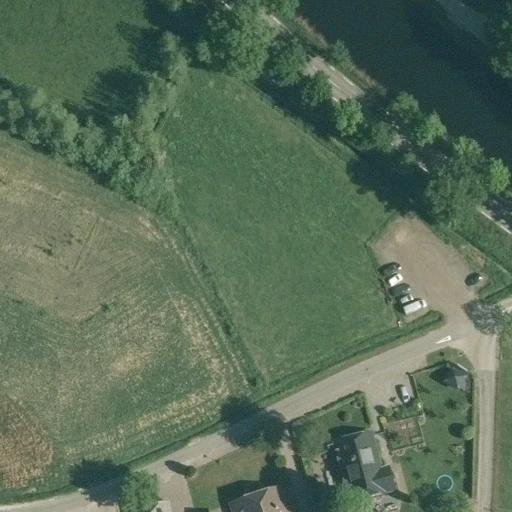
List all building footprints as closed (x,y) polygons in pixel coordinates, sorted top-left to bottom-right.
[(445,383),(458,391),(465,379),(453,371),(445,383)] [(372,433),(333,443),(350,502),(387,492),(387,491),(394,489),(390,472),(383,474),(372,433)] [(233,511),(289,511),(282,487),(231,505),(233,511)] [(128,511),(172,511),(171,502),(128,510),(128,511)] [(340,511),(337,502),(327,505),(328,511),(340,511)]
